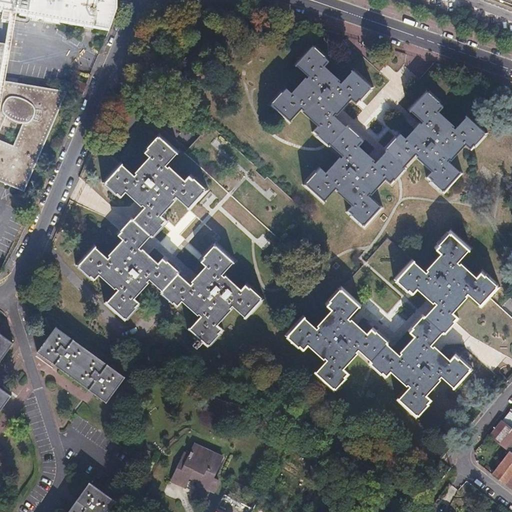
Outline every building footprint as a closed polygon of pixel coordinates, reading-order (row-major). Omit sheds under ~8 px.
[(115,0),(0,0),(0,11),(108,30),(116,10),(115,0)] [(328,147),(346,126),(333,115),(335,113),(336,114),(350,99),(357,104),(374,85),(353,67),(350,70),(352,71),(341,84),(339,82),(341,80),(324,66),(329,59),(311,43),(292,64),(295,66),(296,65),(309,76),(306,79),(304,78),(290,93),(284,87),(267,107),(288,125),(291,123),(289,121),(300,109),(302,111),(300,112),(316,127),(309,134),(326,149),(328,147)] [(0,46),(0,184),(24,194),(67,93),(14,85),(0,83),(0,82),(6,47),(0,46)] [(85,85),(69,78),(64,89),(80,95),(85,85)] [(386,151),(405,166),(416,154),(418,155),(416,156),(432,171),(426,177),(445,194),(463,173),(460,171),(459,172),(447,161),(450,158),(451,159),(465,144),(472,150),(488,131),(468,112),(465,115),(467,116),(455,129),(453,127),(454,125),(438,110),(444,104),(426,88),(407,109),(410,112),(412,111),(423,121),(421,123),(419,122),(405,138),(399,132),(383,149),(386,151)] [(405,166),(386,151),(374,164),(372,162),(374,160),(358,146),(364,139),(347,125),(346,126),(328,147),(340,158),(338,160),(337,158),(323,173),(317,168),(300,187),(322,206),(324,203),(323,202),(333,190),(336,192),(334,194),(350,207),(345,212),(351,217),(364,228),(383,207),(380,205),(379,206),(368,195),(370,193),(371,194),(385,179),(391,184),(407,168),(405,166)] [(131,220),(149,237),(151,239),(166,222),(159,216),(174,200),(172,199),(174,197),(186,207),(185,208),(188,211),(206,190),(188,174),(182,181),(167,166),(165,168),(163,166),(174,153),(175,154),(177,152),(157,133),(140,152),(146,158),(132,173),(134,175),(132,178),(120,167),(121,166),(117,163),(117,164),(99,184),(117,201),(123,194),(139,208),(140,206),(142,208),(131,220)] [(149,237),(131,220),(129,218),(114,235),(120,241),(106,257),(109,259),(107,260),(95,250),(96,249),(93,246),(74,268),(93,285),(97,279),(113,294),(115,292),(117,293),(106,305),(105,304),(102,307),(123,326),(136,311),(140,307),(133,301),(147,286),(145,285),(147,282),(160,294),(178,274),(179,272),(163,257),(157,264),(141,250),(140,251),(138,249),(149,237)] [(426,316),(445,335),(447,337),(462,320),(455,314),(470,298),(467,296),(469,295),(482,306),(480,307),(482,309),(501,288),(483,272),(477,278),(462,265),(461,265),(458,263),(471,248),(451,230),(434,248),(440,254),(426,269),(428,271),(426,274),(414,262),(415,261),(412,259),(393,280),(412,297),(417,291),(433,304),(434,302),(437,304),(426,316)] [(178,274),(160,294),(158,295),(175,311),(181,304),(197,317),(198,316),(200,318),(189,330),(189,329),(186,332),(196,341),(192,346),(197,350),(202,345),(207,350),(224,331),(217,325),(231,310),(230,308),(232,306),(244,316),(243,317),(246,320),(265,298),(247,282),(241,289),(225,274),(223,276),(221,274),(232,262),(233,263),(236,260),(215,241),(198,260),(204,266),(191,281),(193,283),(191,285),(178,274)] [(372,363),(388,346),(390,344),(373,329),(368,335),(352,321),(350,322),(348,320),(359,308),(360,309),(363,307),(342,288),(326,306),(332,311),(318,328),(319,329),(317,331),(305,321),(306,319),(303,316),(284,338),(303,354),(309,348),(325,362),(326,360),(328,363),(317,375),(317,374),(314,376),(335,395),(351,377),(344,371),(359,355),(357,354),(359,352),(372,363)] [(445,335),(426,316),(424,315),(409,332),(414,337),(401,353),(403,354),(401,357),(388,346),(372,363),(370,365),(386,380),(392,374),(408,388),(410,385),(412,388),(401,400),(399,399),(397,402),(418,420),(435,402),(430,398),(444,382),(443,380),(445,379),(457,390),(456,391),(459,393),(477,372),(459,356),(453,362),(437,348),(436,349),(434,347),(445,335)] [(55,325),(36,351),(105,402),(124,377),(55,325)] [(0,407),(9,396),(0,389),(0,360),(13,343),(0,333),(0,407)] [(511,414),(511,410),(510,409),(488,436),(499,444),(510,430),(505,426),(511,416),(511,415),(511,414)] [(511,447),(511,431),(510,430),(499,444),(509,452),(511,447)] [(189,461),(184,458),(171,486),(184,492),(189,482),(198,486),(196,489),(212,497),(217,486),(212,483),(222,462),(195,449),(189,461)] [(511,454),(509,452),(490,475),(504,486),(511,475),(511,454)] [(68,511),(108,511),(115,503),(88,485),(68,511)]
